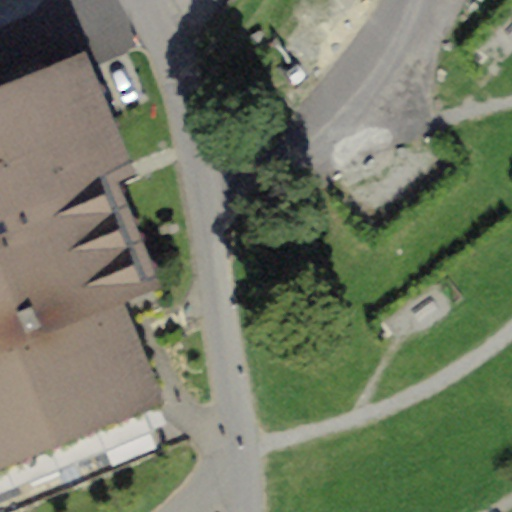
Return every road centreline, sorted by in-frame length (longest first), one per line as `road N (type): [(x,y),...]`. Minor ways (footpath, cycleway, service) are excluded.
road 1 (unknown): [(309,154),(323,322),(235,470)]
road 2 (residential): [(206,182),(240,511)]
road 3 (residential): [(421,0),(388,73),(309,154),(206,182)]
road 4 (residential): [(142,0),(175,55),(206,182)]
